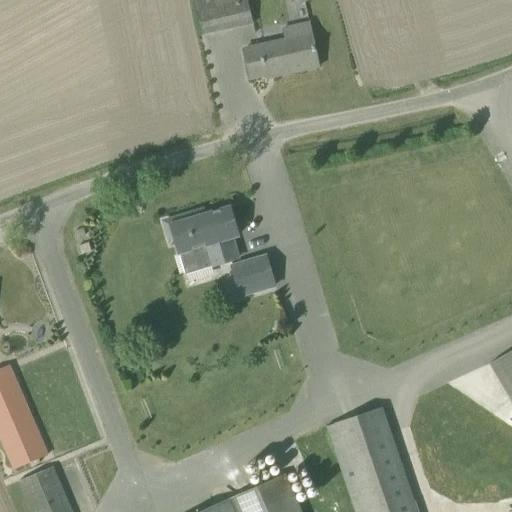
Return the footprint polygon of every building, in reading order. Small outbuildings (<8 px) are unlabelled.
[(247,0),(195,0),(202,35),(253,24),(247,0)] [(319,66),(314,47),(312,36),(309,21),(282,28),(284,38),(243,47),(244,49),(246,59),(250,78),(273,73),(274,76),(319,66)] [(176,242),(176,244),(185,274),(238,258),(231,237),(238,235),(229,207),(192,219),(190,213),(164,221),(171,244),(176,242)] [(231,266),(240,296),(275,285),(266,256),(231,266)] [(511,350),(490,364),(511,400),(511,350)] [(0,367),(0,440),(12,469),(46,454),(8,364),(0,367)] [(354,511),(415,511),(379,406),(325,425),(354,511)] [(71,511),(51,466),(17,480),(30,511),(71,511)] [(198,511),(299,511),(283,475),(198,511)]
